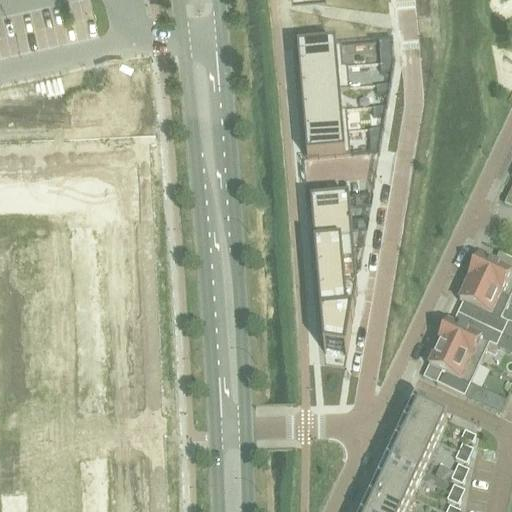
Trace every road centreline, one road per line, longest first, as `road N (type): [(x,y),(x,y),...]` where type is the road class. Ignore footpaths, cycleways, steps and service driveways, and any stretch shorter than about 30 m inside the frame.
road 1 (secondary): [(178,0),(213,433)]
road 2 (secondary): [(245,432),(217,0)]
road 3 (residential): [(406,0),(410,116),(367,388),(382,398)]
road 4 (residential): [(382,398),(466,221)]
road 5 (residential): [(139,41),(0,73)]
road 6 (residential): [(245,432),(368,428)]
